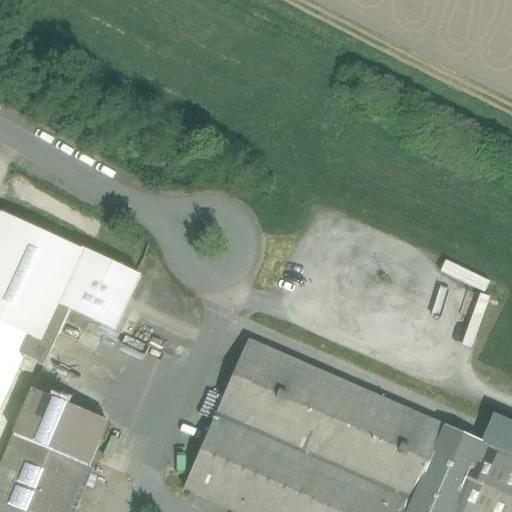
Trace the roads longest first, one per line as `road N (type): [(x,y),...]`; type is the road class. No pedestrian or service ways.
road 1 (residential): [(0,129),(181,228)]
road 2 (residential): [(181,228),(194,214),(218,210),(244,232),(238,264),(202,276)]
